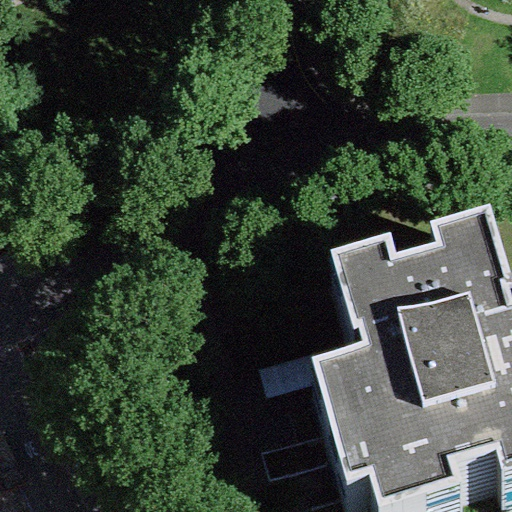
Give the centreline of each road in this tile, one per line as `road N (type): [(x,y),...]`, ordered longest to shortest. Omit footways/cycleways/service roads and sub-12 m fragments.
road 1 (residential): [(239,185),(511,140)]
road 2 (residential): [(0,313),(239,185)]
road 3 (residential): [(239,185),(278,0)]
